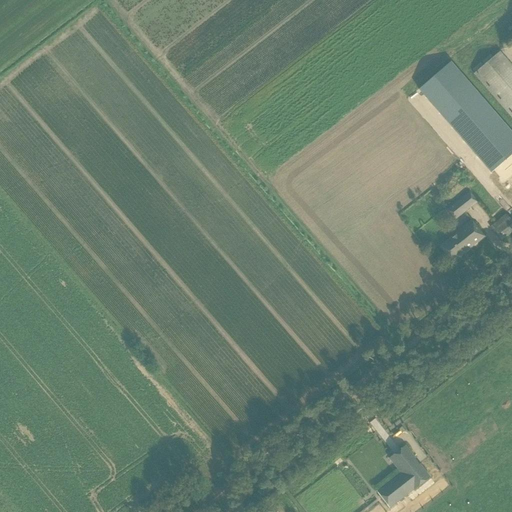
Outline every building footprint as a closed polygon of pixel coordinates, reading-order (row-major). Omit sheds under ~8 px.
[(498,54),(474,74),(511,118),(511,66),(500,52),(498,54)] [(511,146),(445,68),(415,94),(486,177),(490,174),(500,186),(511,175),(511,146)] [(469,192),(445,211),(454,221),(477,202),(469,192)] [(490,228),(501,240),(511,230),(511,222),(505,215),(490,228)] [(440,246),(453,262),(484,237),(472,221),(440,246)] [(404,478),(380,496),(390,509),(429,478),(419,465),(418,466),(413,460),(415,459),(405,446),(397,452),(389,459),(404,478)]
